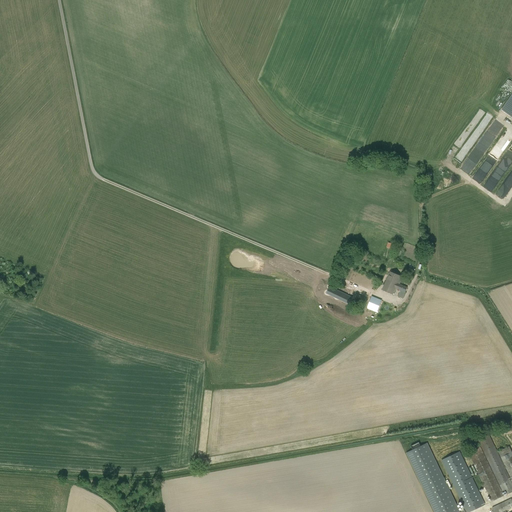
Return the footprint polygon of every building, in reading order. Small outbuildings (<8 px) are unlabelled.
[(511,94),(501,110),(511,117),(511,94)] [(496,134),(495,137),(496,139),(497,142),(499,143),(501,145),(503,145),(506,145),(508,143),(510,142),(511,139),(511,137),(511,134),(510,132),(508,130),(506,129),(504,129),(501,129),(499,130),(497,132),(496,134)] [(402,298),(405,293),(407,288),(399,284),(400,282),(403,283),(405,278),(400,276),(390,272),(382,290),(393,295),(396,289),(401,291),(398,297),(402,298)] [(352,282),(369,290),(373,281),(356,273),(352,282)] [(350,303),(352,298),(334,289),(331,294),(350,303)] [(380,306),(393,312),(395,307),(381,301),(382,301),(371,297),(367,308),(377,312),(380,306)] [(511,491),(511,483),(489,435),(478,441),(503,493),(506,491),(507,494),(511,491)] [(433,511),(459,511),(427,443),(406,453),(433,511)] [(485,488),(491,502),(504,496),(480,446),(467,452),(483,484),(481,485),(483,488),(485,488)] [(511,480),(511,479),(511,452),(509,446),(498,452),(501,457),(501,458),(511,480)] [(465,511),(470,511),(485,505),(460,451),(441,460),(465,511)] [(511,500),(511,499),(492,508),(493,511),(506,511),(511,508),(511,500)]
